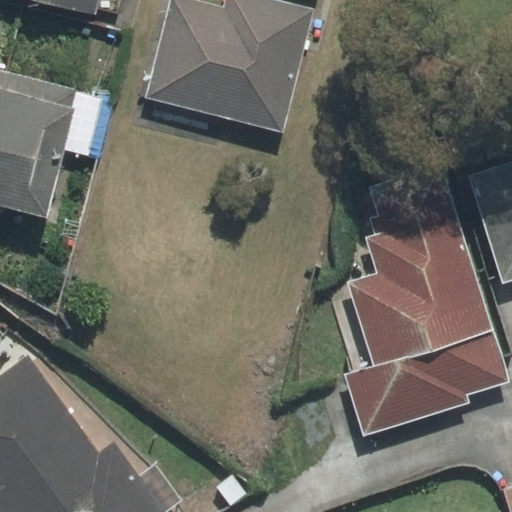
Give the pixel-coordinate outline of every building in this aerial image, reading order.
[(112,0),(63,0),(109,12),(112,0)] [(233,0),(234,1),(230,0),(179,0),(158,95),(303,128),(332,4),(313,0),(233,0)] [(0,186),(65,203),(78,153),(92,157),(110,88),(0,60),(0,186)] [(391,359),(354,371),(375,430),(511,383),(511,344),(448,159),(378,183),(391,220),(376,225),(390,265),(362,275),(391,359)] [(511,160),(479,171),(511,266),(511,160)] [(123,437),(118,441),(42,344),(0,376),(0,511),(178,511),(195,499),(165,461),(150,472),(123,437)]
